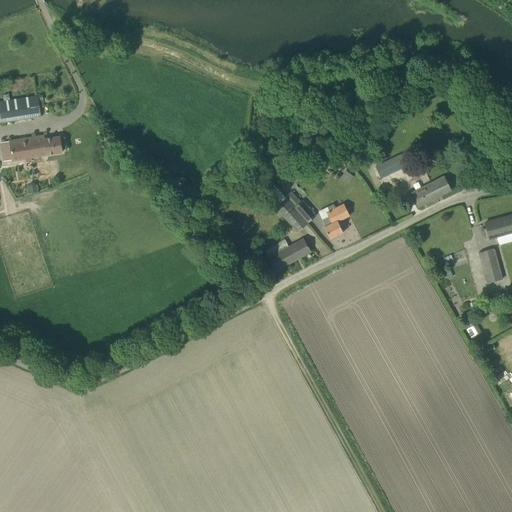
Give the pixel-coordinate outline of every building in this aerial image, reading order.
[(0,125),(0,123),(0,122),(41,116),(38,96),(0,101),(0,125)] [(9,141),(1,142),(4,161),(13,160),(62,152),(59,136),(44,139),(44,136),(9,141)] [(260,153),(253,159),(257,163),(264,157),(260,153)] [(381,178),(396,171),(396,170),(396,171),(391,159),(376,166),(381,178)] [(319,163),(296,177),(299,181),(321,167),(319,163)] [(346,170),(341,177),(348,182),(353,175),(346,170)] [(451,190),(444,176),(410,193),(417,207),(451,190)] [(307,223),(286,199),(277,188),(267,198),(297,232),(307,223)] [(291,191),(286,196),(308,222),(314,217),(291,191)] [(326,212),(328,217),(323,219),(326,226),(324,227),(330,239),(343,232),(338,221),(350,215),(344,204),(335,208),(333,204),(327,207),(329,211),(326,212)] [(202,219),(215,211),(211,206),(199,214),(202,219)] [(511,214),(485,222),(490,239),(511,232),(511,214)] [(285,239),(264,251),(275,271),(310,251),(303,239),(289,247),(285,239)] [(494,248),(479,252),(479,253),(481,261),(487,283),(503,279),(494,248)] [(476,336),(481,333),(476,324),(470,327),(476,336)]
